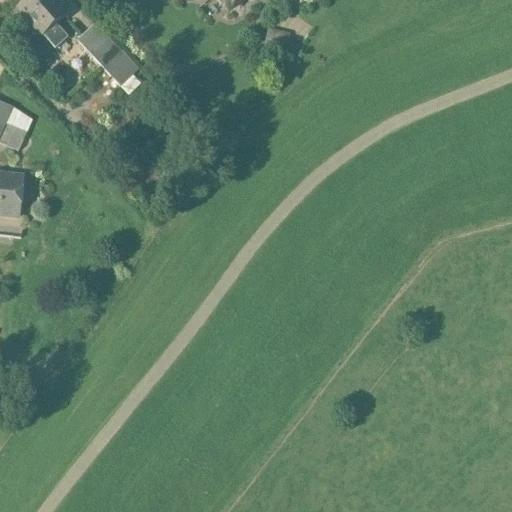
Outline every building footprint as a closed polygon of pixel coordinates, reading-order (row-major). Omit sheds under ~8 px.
[(70,18),(53,0),(34,0),(22,11),(48,39),(70,18)] [(242,0),(214,0),(227,14),(242,0)] [(122,54),(95,26),(77,43),(103,71),(122,54)] [(288,37),(273,34),(270,49),(285,52),(288,37)] [(138,71),(122,54),(103,71),(120,88),(138,71)] [(0,104),(0,137),(13,110),(0,104)] [(26,135),(7,127),(0,143),(0,157),(14,163),(26,135)] [(0,216),(0,214),(15,215),(15,219),(17,219),(22,180),(4,178),(4,181),(0,180),(0,216)]
